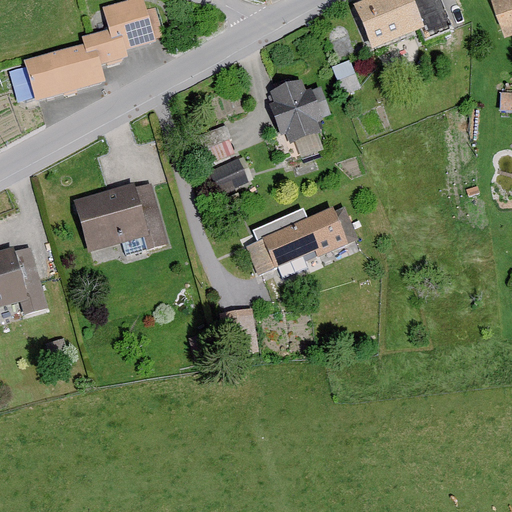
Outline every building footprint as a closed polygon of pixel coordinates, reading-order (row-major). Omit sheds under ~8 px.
[(144,12),(140,0),(99,11),(106,34),(80,40),(83,48),(23,64),(34,107),(106,88),(101,70),(127,63),(125,56),(154,48),(153,43),(160,41),(152,10),(144,12)] [(374,0),(352,9),(371,56),(445,26),(434,0),(374,0)] [(511,28),(511,0),(489,0),(501,33),(511,28)] [(303,94),(300,83),(268,93),(272,107),(267,108),(277,140),(284,138),(287,147),(319,137),(314,123),(328,118),(320,89),(303,94)] [(197,142),(207,168),(231,159),(221,133),(197,142)] [(207,174),(215,196),(243,186),(235,163),(207,174)] [(133,194),(131,187),(70,204),(85,258),(139,242),(143,255),(165,249),(148,189),(133,194)] [(331,216),(330,214),(243,249),(256,279),(313,256),(315,260),(353,244),(340,212),(331,216)] [(13,259),(11,252),(0,255),(0,313),(19,308),(22,320),(45,314),(28,255),(13,259)] [(252,347),(248,313),(216,318),(220,351),(252,347)] [(60,360),(56,344),(41,348),(46,364),(60,360)]
